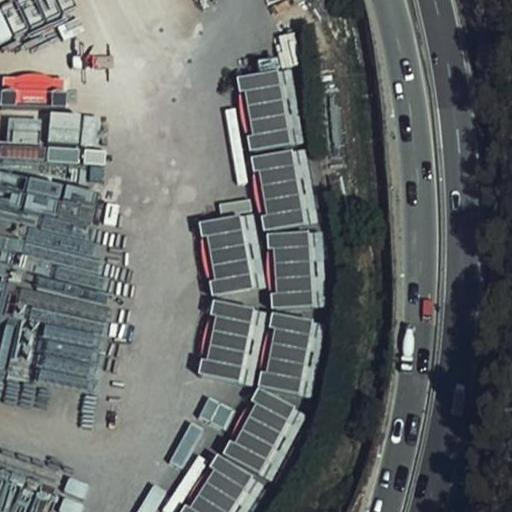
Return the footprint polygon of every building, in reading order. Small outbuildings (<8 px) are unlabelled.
[(73,0),(15,0),(0,7),(0,43),(78,9),(73,0)] [(124,0),(128,10),(160,0),(124,0)] [(246,511),(261,486),(260,480),(271,480),(306,416),(272,397),(312,394),(321,379),(316,313),(327,313),(321,228),(309,229),(299,79),(274,66),(258,67),(252,77),(239,78),(248,204),(195,208),(207,385),(252,382),(180,511),(246,511)] [(68,105),(66,73),(1,77),(3,110),(68,105)] [(44,140),(73,142),(75,115),(46,113),(44,140)] [(7,117),(8,142),(42,141),(41,116),(7,117)]
